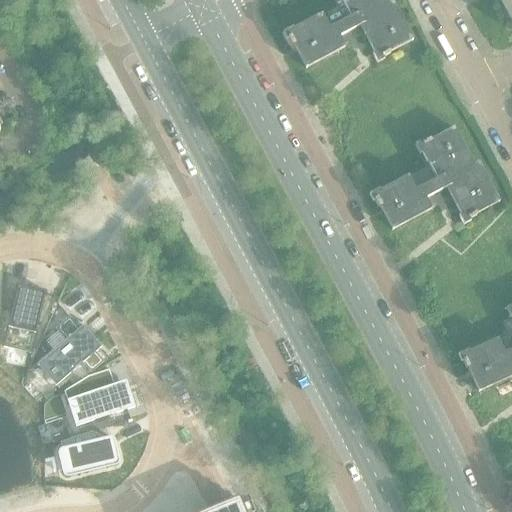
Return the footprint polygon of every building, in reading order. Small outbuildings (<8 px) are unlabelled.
[(344,48),(339,38),(360,27),(374,54),(378,52),(382,59),(390,54),(389,53),(413,40),(392,2),(387,4),(384,0),(339,0),(349,18),(329,29),(321,15),(287,34),(289,38),(288,39),(292,46),(293,46),(306,69),(344,48)] [(511,0),(500,0),(511,22),(511,0)] [(431,210),(425,199),(446,188),(460,215),(461,215),(465,213),(469,220),(476,216),(476,215),(499,202),(478,163),(474,166),(453,128),(430,141),(430,140),(422,144),(426,151),(421,153),(436,180),(415,191),(407,177),(373,195),(375,200),(374,200),(378,208),(380,207),(392,231),(431,210)] [(88,157),(80,164),(81,165),(90,176),(98,169),(93,164),(88,157)] [(18,285),(3,347),(31,353),(45,291),(18,285)] [(66,341),(37,366),(55,387),(83,363),(91,373),(103,362),(95,352),(101,348),(83,326),(79,329),(69,317),(55,328),(66,341)] [(511,350),(504,354),(497,340),(462,356),(464,360),(462,361),(466,369),(467,368),(478,392),(511,376),(511,350)] [(88,377),(64,392),(76,427),(115,414),(134,408),(131,398),(126,381),(109,387),(105,374),(109,372),(109,370),(88,377)] [(113,419),(91,426),(92,432),(114,424),(113,419)] [(58,453),(57,454),(58,456),(61,468),(62,473),(62,474),(63,476),(65,477),(67,478),(68,478),(107,468),(116,466),(117,465),(118,464),(119,463),(119,461),(119,459),(115,442),(115,441),(114,440),(113,439),(112,438),(111,438),(104,439),(95,441),(92,432),(60,442),(62,450),(61,450),(59,451),(58,452),(58,453)] [(245,511),(237,491),(185,511),(245,511)]
